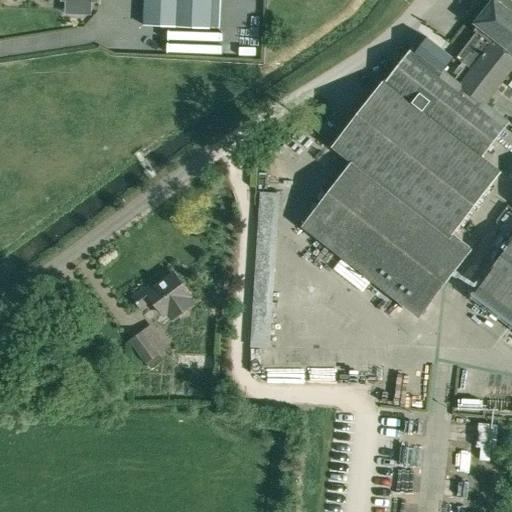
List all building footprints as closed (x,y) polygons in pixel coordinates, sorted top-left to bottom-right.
[(219,0),(144,0),(143,26),(208,29),(209,28),(218,28),(219,0)] [(374,94),(333,147),(354,163),(304,226),(418,316),(468,252),(448,236),(499,171),(481,156),(508,121),(485,103),(511,68),(511,2),(509,0),(494,0),(485,12),(485,11),(467,34),(472,38),(457,57),(466,64),(454,79),(443,70),(456,54),(430,34),(407,63),(403,60),(376,95),(374,94)] [(240,52),(240,40),(218,39),(217,51),(240,52)] [(511,214),(496,235),(490,244),(502,252),(469,298),(511,329),(511,214)] [(132,298),(140,308),(151,300),(162,315),(166,312),(171,320),(195,303),(190,296),(174,274),(151,291),(148,286),(132,298)] [(160,353),(143,330),(128,341),(145,364),(160,353)] [(105,373),(88,373),(88,388),(105,388),(105,373)]
